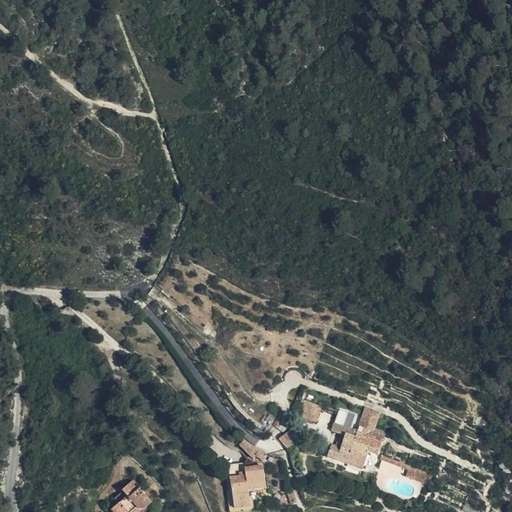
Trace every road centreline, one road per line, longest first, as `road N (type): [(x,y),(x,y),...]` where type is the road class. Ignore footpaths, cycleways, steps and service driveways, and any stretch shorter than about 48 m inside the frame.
road 1 (unclassified): [(132,299),(14,288),(5,294),(19,396),(15,511)]
road 2 (track): [(0,29),(97,107),(158,117)]
